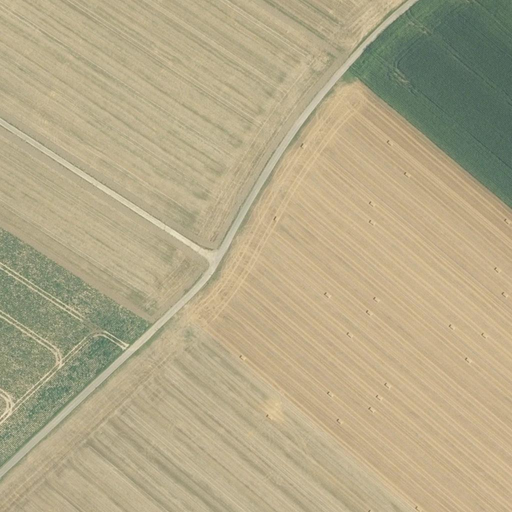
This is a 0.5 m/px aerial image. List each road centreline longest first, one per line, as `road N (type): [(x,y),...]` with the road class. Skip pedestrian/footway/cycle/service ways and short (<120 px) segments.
road 1 (track): [(414,0),(300,120),(204,282),(0,475)]
road 2 (track): [(216,260),(0,121)]
